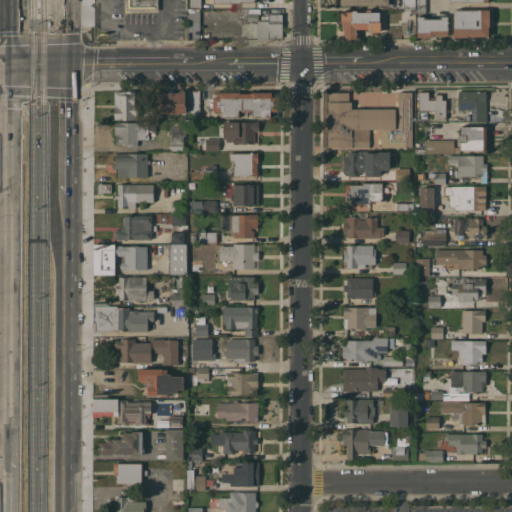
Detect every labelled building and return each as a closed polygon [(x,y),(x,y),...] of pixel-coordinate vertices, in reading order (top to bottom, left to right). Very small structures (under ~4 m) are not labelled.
[(158,0),(158,10),(126,10),(126,0),(158,0)] [(417,0),(417,7),(414,7),(414,8),(403,8),(403,7),(402,7),(402,0),(417,0)] [(427,13),(417,13),(417,8),(417,7),(417,0),(427,0),(427,8),(427,13)] [(189,9),(200,9),(200,39),(189,39),(187,39),(187,9),(189,9)] [(260,9),(260,13),(258,13),(258,20),(268,20),(268,13),(282,13),(282,37),(268,37),(268,39),(257,39),(257,20),(252,20),(252,21),(247,21),(247,22),(243,22),(243,10),(248,10),(248,9),(260,9)] [(380,20),(380,31),(369,31),(369,36),(359,36),(359,38),(345,38),(345,24),(341,24),(341,10),(351,10),(353,10),(356,10),(357,11),(366,11),(366,9),(371,9),(371,11),(380,11),(380,20)] [(468,36),(468,37),(453,37),(453,28),(454,28),(454,9),(489,9),(490,26),(488,26),(489,35),(468,36)] [(448,35),(434,35),(433,36),(432,36),(431,37),(417,37),(417,15),(424,15),(424,18),(441,18),(441,16),(448,16),(448,35)] [(155,112),(155,91),(162,91),(162,92),(170,92),(170,91),(173,91),(173,92),(179,92),(179,90),(180,90),(180,89),(184,89),(184,90),(185,90),(185,99),(187,99),(186,112),(155,112)] [(200,119),(189,119),(189,89),(200,89),(200,119)] [(114,90),(135,90),(135,103),(138,103),(138,118),(114,118),(114,90)] [(486,90),(486,93),(487,95),(487,96),(485,98),(485,100),(486,100),(486,121),(472,121),(472,109),(458,109),(458,90),(486,90)] [(240,91),(240,92),(251,92),(251,91),(272,91),(272,96),(278,96),(278,110),(270,110),(270,116),(252,116),(252,110),(250,110),(250,111),(248,111),(248,110),(244,110),(244,111),(242,111),(242,110),(239,110),(239,116),(221,117),(221,110),(213,110),(213,96),(219,96),(219,91),(240,91)] [(328,91),(349,91),(349,101),(351,101),(351,108),(398,108),(398,91),(412,91),(412,146),(381,146),(381,128),(369,128),(369,146),(328,146),(328,91)] [(418,91),(429,91),(429,96),(435,96),(435,94),(442,94),(442,99),(446,99),(446,118),(435,118),(435,110),(418,110),(418,91)] [(254,143),(248,143),(242,143),(239,143),(234,143),(234,140),(232,140),(232,141),(226,141),(226,138),(223,138),(224,120),(259,121),(259,130),(255,130),(254,143)] [(156,131),(149,131),(149,139),(138,139),(138,145),(127,145),(127,143),(118,143),(118,134),(115,134),(115,121),(140,121),(140,125),(144,125),(144,121),(156,121),(156,131)] [(183,125),(183,135),(186,135),(186,149),(171,149),(171,134),(170,126),(183,125)] [(486,126),(486,134),(488,134),(488,141),(486,141),(486,150),(460,150),(460,152),(425,152),(425,153),(417,152),(417,148),(425,148),(425,139),(454,139),(454,146),(459,146),(459,141),(458,141),(458,135),(460,135),(460,126),(486,126)] [(206,137),(219,137),(219,150),(206,150),(206,137)] [(381,151),(389,151),(389,166),(381,166),(380,175),(348,175),(348,171),(343,171),(343,155),(348,155),(348,151),(358,151),(358,150),(381,151)] [(148,159),(150,159),(150,163),(148,163),(147,176),(116,176),(116,169),(112,169),(112,163),(116,163),(116,152),(148,152),(148,159)] [(258,152),(258,161),(257,161),(257,169),(258,170),(258,173),(257,175),(252,175),(233,175),(233,160),(229,160),(229,152),(258,152)] [(483,154),(483,162),(487,163),(487,182),(481,182),(481,175),(466,175),(466,176),(456,176),(456,169),(458,169),(458,163),(447,163),(447,154),(483,154)] [(396,180),(396,167),(408,168),(408,167),(412,167),(412,179),(409,179),(409,180),(396,180)] [(216,169),(216,172),(218,172),(218,174),(217,174),(217,180),(203,180),(203,169),(216,169)] [(445,172),(445,183),(428,183),(428,172),(445,172)] [(111,183),(111,192),(102,192),(102,193),(98,193),(98,185),(98,184),(99,183),(100,182),(102,182),(102,183),(111,183)] [(382,200),(370,200),(370,202),(347,202),(347,191),(345,191),(345,184),(362,184),(362,182),(382,182),(382,200)] [(153,183),(153,199),(155,199),(155,201),(136,201),(136,207),(117,207),(117,197),(114,197),(114,193),(117,193),(117,183),(153,183)] [(259,205),(233,205),(233,199),(231,199),(231,195),(233,195),(233,183),(259,183),(259,205)] [(438,202),(433,202),(434,209),(421,209),(421,202),(420,202),(419,184),(438,184),(438,202)] [(486,185),(486,195),(485,195),(485,209),(468,209),(455,209),(455,206),(451,206),(450,203),(449,194),(444,194),(444,186),(486,185)] [(216,199),(216,212),(203,212),(203,199),(216,199)] [(184,200),(184,211),(172,212),(172,200),(184,200)] [(396,202),(413,202),(413,210),(396,210),(396,202)] [(186,213),(186,224),(182,224),(182,230),(172,230),(172,213),(186,213)] [(234,237),(234,231),(231,231),(221,227),(221,214),(239,214),(250,214),(250,213),(258,213),(258,223),(257,223),(257,227),(252,227),(252,230),(254,230),(254,237),(234,237)] [(151,214),(151,218),(153,218),(153,230),(151,230),(151,239),(133,239),(133,238),(126,238),(126,239),(114,239),(114,229),(121,229),(121,226),(124,226),(124,214),(127,214),(127,215),(134,215),(134,214),(151,214)] [(348,237),(348,236),(343,236),(343,216),(348,216),(360,216),(360,219),(366,219),(366,216),(377,216),(377,226),(384,226),(384,235),(380,234),(380,237),(348,237)] [(483,225),(486,225),(486,236),(482,236),(482,238),(473,237),(473,236),(468,236),(468,238),(458,237),(458,236),(454,234),(454,229),(457,229),(457,226),(454,226),(454,218),(483,217),(483,225)] [(422,244),(422,229),(432,229),(432,228),(446,228),(446,244),(422,244)] [(396,242),(396,229),(409,229),(409,242),(396,242)] [(184,231),(184,242),(171,242),(171,231),(184,231)] [(199,231),(218,231),(217,242),(199,242),(199,231)] [(115,244),(115,245),(125,245),(147,245),(147,269),(121,269),(121,262),(124,262),(124,255),(115,255),(115,274),(93,274),(93,244),(95,244),(115,244)] [(168,244),(187,244),(187,273),(169,273),(168,244)] [(258,244),(259,268),(233,268),(233,248),(231,248),(231,244),(235,244),(258,244)] [(373,248),(375,248),(375,263),(365,263),(365,267),(343,267),(343,244),(373,244),(373,248)] [(457,263),(436,263),(436,261),(429,261),(429,274),(416,274),(416,257),(427,257),(426,246),(436,246),(436,249),(482,249),(482,254),(486,254),(486,267),(482,267),(482,268),(457,268),(457,263)] [(203,273),(203,260),(216,260),(216,273),(203,273)] [(406,261),(406,273),(392,273),(392,261),(406,261)] [(254,275),(254,281),(258,281),(258,293),(254,293),(254,298),(231,298),(231,296),(227,296),(227,275),(254,275)] [(119,291),(115,291),(115,284),(119,284),(119,276),(120,276),(128,276),(146,276),(146,289),(154,289),(154,298),(146,298),(146,299),(119,299),(119,291)] [(346,297),(346,296),(343,296),(343,278),(347,278),(347,277),(373,277),(373,291),(376,291),(376,294),(373,294),(373,297),(346,297)] [(461,278),(461,277),(468,277),(468,278),(485,278),(486,293),(484,293),(484,295),(482,295),(482,299),(474,299),(474,301),(458,301),(458,293),(452,293),(452,289),(450,289),(450,286),(452,286),(452,278),(461,278)] [(184,305),(171,305),(171,288),(183,288),(184,305)] [(214,293),(214,303),(203,304),(202,293),(214,293)] [(440,294),(440,306),(428,306),(428,294),(440,294)] [(92,331),(92,313),(94,313),(94,306),(118,306),(118,307),(129,307),(129,309),(139,309),(139,310),(154,310),(154,320),(148,320),(148,330),(103,331),(94,331),(92,331)] [(248,306),(258,306),(258,312),(257,312),(257,326),(258,326),(258,329),(257,329),(257,335),(245,335),(245,328),(235,328),(235,327),(226,327),(226,322),(223,322),(223,306),(248,306)] [(368,306),(376,306),(376,326),(366,326),(366,328),(367,328),(367,329),(355,329),(355,328),(343,328),(343,306),(368,306)] [(462,309),(481,309),(485,309),(485,320),(482,320),(482,332),(480,332),(480,333),(475,333),(475,332),(462,332),(462,309)] [(205,316),(205,323),(208,323),(208,335),(191,335),(191,326),(195,326),(195,316),(205,316)] [(395,325),(395,334),(383,334),(383,325),(395,325)] [(431,326),(443,326),(443,338),(434,338),(431,338),(431,326)] [(387,337),(387,351),(378,351),(378,353),(380,353),(380,359),(363,359),(363,361),(355,361),(355,360),(346,360),(346,357),(342,357),(342,345),(346,345),(346,339),(371,339),(373,338),(373,337),(387,337)] [(164,338),(164,339),(178,339),(178,359),(179,359),(179,362),(178,362),(178,364),(163,364),(163,360),(164,360),(164,352),(151,352),(151,362),(134,362),(134,361),(116,361),(116,352),(120,352),(120,347),(116,347),(114,345),(114,342),(116,340),(120,340),(120,338),(135,338),(135,342),(151,342),(151,338),(164,338)] [(255,338),(255,344),(258,344),(258,354),(255,354),(255,361),(246,361),(246,362),(236,362),(236,357),(226,357),(226,342),(228,342),(228,338),(255,338)] [(434,338),(434,346),(425,346),(425,338),(431,338),(434,338)] [(486,340),(486,353),(482,353),(482,362),(473,362),(473,364),(462,364),(462,356),(458,356),(459,349),(451,349),(451,339),(486,340)] [(196,367),(196,355),(208,355),(208,367),(196,367)] [(402,355),(402,361),(404,361),(404,360),(408,360),(408,364),(402,364),(402,365),(383,365),(383,355),(402,355)] [(208,380),(197,380),(197,384),(189,384),(188,367),(194,367),(194,374),(196,374),(196,367),(208,367),(208,380)] [(366,368),(366,367),(377,367),(377,368),(385,368),(385,380),(377,380),(377,382),(378,382),(378,385),(377,385),(377,390),(342,390),(342,368),(366,368)] [(138,368),(162,368),(167,368),(167,373),(170,373),(170,375),(183,375),(183,376),(186,376),(186,379),(183,379),(184,389),(177,389),(177,392),(167,392),(167,393),(158,393),(158,394),(148,395),(147,385),(153,385),(153,382),(150,382),(150,381),(141,381),(141,380),(138,380),(138,368)] [(468,370),(468,369),(473,369),(473,370),(486,370),(486,372),(487,372),(487,376),(486,376),(486,385),(483,385),(483,389),(482,389),(482,391),(462,391),(462,392),(451,392),(451,386),(450,386),(450,370),(468,370)] [(258,387),(257,387),(257,394),(227,394),(227,371),(243,371),(243,373),(252,372),(258,372),(258,387)] [(403,388),(403,396),(382,396),(383,387),(403,388)] [(438,390),(446,390),(446,399),(431,399),(431,388),(438,388),(438,390)] [(92,416),(92,405),(91,405),(91,401),(92,401),(92,399),(118,398),(118,399),(128,399),(128,401),(151,400),(151,413),(149,413),(149,417),(146,417),(146,423),(136,423),(135,422),(117,423),(117,414),(100,414),(100,416),(94,416),(92,416)] [(358,422),(346,422),(343,422),(343,405),(346,405),(346,398),(373,398),(373,405),(374,405),(374,415),(373,415),(373,422),(358,422)] [(233,402),(233,400),(238,400),(238,401),(252,401),(252,400),(256,400),(256,401),(258,401),(258,421),(240,421),(240,419),(226,419),(226,417),(217,417),(217,402),(233,402)] [(463,400),(463,401),(484,401),(485,413),(485,421),(481,421),(481,423),(472,423),(472,424),(462,424),(462,423),(455,423),(455,420),(451,420),(450,412),(440,412),(440,401),(463,400)] [(390,403),(391,403),(391,401),(396,401),(396,403),(407,403),(407,413),(409,413),(409,415),(407,415),(407,425),(389,425),(390,403)] [(182,426),(170,426),(170,414),(182,414),(182,426)] [(439,416),(438,428),(426,428),(426,415),(439,416)] [(371,428),(371,430),(384,430),(387,431),(387,444),(384,444),(371,444),(371,443),(368,443),(368,444),(370,444),(370,453),(358,453),(358,458),(346,458),(347,444),(342,444),(343,428),(371,428)] [(143,447),(144,447),(144,451),(143,451),(143,455),(131,455),(131,454),(113,454),(99,454),(99,441),(106,441),(106,440),(107,440),(107,438),(112,438),(121,438),(121,436),(123,436),(123,431),(132,431),(132,429),(143,430),(143,447)] [(166,429),(183,429),(183,459),(166,459),(166,429)] [(242,430),(242,429),(255,429),(255,437),(257,437),(257,443),(255,443),(255,451),(242,451),(242,449),(235,449),(235,452),(223,452),(223,443),(211,443),(211,433),(219,433),(219,430),(242,430)] [(482,433),(482,439),(486,439),(486,447),(482,447),(482,453),(472,453),(472,452),(465,452),(465,453),(456,453),(456,444),(448,444),(448,439),(444,439),(444,433),(482,433)] [(188,458),(188,446),(202,447),(202,459),(188,458)] [(407,447),(407,458),(392,458),(392,447),(407,447)] [(442,449),(443,461),(425,461),(425,459),(418,459),(418,451),(424,451),(424,449),(442,449)] [(230,485),(230,481),(221,481),(221,472),(233,472),(233,465),(235,465),(235,462),(242,462),(242,461),(259,461),(259,485),(230,485)] [(141,482),(116,482),(116,474),(114,474),(113,462),(141,462),(141,482)] [(205,474),(205,489),(190,489),(190,487),(188,487),(188,477),(190,477),(190,474),(205,474)] [(230,497),(230,491),(238,490),(238,491),(256,491),(256,500),(257,501),(258,501),(258,503),(258,504),(257,505),(257,506),(256,507),(255,511),(224,511),(224,507),(217,507),(218,496),(230,497)] [(116,511),(116,496),(135,496),(135,500),(146,500),(146,511),(144,511),(116,511)]
